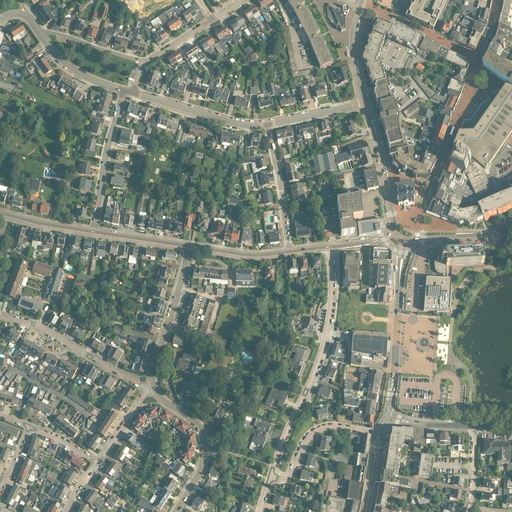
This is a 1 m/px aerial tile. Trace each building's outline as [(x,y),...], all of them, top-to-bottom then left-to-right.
[(265,14),(270,10),(263,0),(262,0),(258,3),(265,14)] [(263,0),(270,10),(271,12),(275,9),(277,11),(280,9),(279,7),(274,1),(272,2),(270,0),(263,0)] [(299,29),(312,23),(313,22),(311,19),(307,11),(307,10),(304,6),(304,5),(302,2),(301,2),(300,0),(285,0),(293,11),(296,17),(301,27),(299,28),(299,29)] [(446,0),(413,0),(405,18),(433,30),(446,0)] [(453,0),(453,2),(462,6),(489,13),(491,6),(491,0),(453,0)] [(511,0),(505,0),(505,3),(503,15),(500,25),(511,30),(511,0)] [(174,8),(177,13),(179,11),(179,10),(180,9),(183,6),(181,3),(174,8)] [(196,4),(191,7),(186,10),(187,10),(186,11),(192,19),(197,16),(195,13),(200,10),(196,4)] [(342,10),(342,11),(339,10),(340,9),(340,8),(340,9),(337,8),(337,7),(337,8),(334,7),(335,6),(334,6),(334,7),(332,6),(332,5),(331,5),(331,6),(329,5),(328,9),(328,14),(330,18),(329,18),(330,18),(332,22),(335,25),(337,26),(336,30),(338,27),(339,27),(341,33),(345,31),(345,30),(345,29),(345,28),(345,26),(345,25),(345,24),(345,22),(346,20),(346,19),(346,18),(347,16),(348,16),(348,15),(348,14),(348,13),(348,10),(348,9),(347,9),(347,8),(346,8),(345,8),(344,8),(343,9),(342,10)] [(53,12),(52,12),(49,6),(39,13),(43,18),(53,12)] [(462,6),(460,15),(485,26),(489,13),(462,6)] [(255,20),(260,17),(254,7),(249,11),(255,19),(255,20)] [(99,20),(105,21),(108,10),(103,9),(99,20)] [(186,11),(181,14),(179,11),(177,13),(180,18),(182,16),(187,22),(192,19),(186,11)] [(244,14),(250,23),(255,19),(249,11),(244,14)] [(47,24),(51,22),(53,25),(52,26),(62,19),(60,15),(57,17),(53,12),(52,12),(53,12),(43,18),(47,24)] [(164,19),(168,16),(166,13),(158,18),(165,28),(167,26),(171,33),(176,29),(171,20),(166,23),(164,19)] [(62,21),(62,23),(61,28),(68,30),(70,22),(73,22),(76,23),(77,16),(75,15),(74,17),(72,17),(71,20),(68,19),(68,20),(64,19),(64,21),(62,21)] [(459,15),(455,25),(463,29),(481,37),(481,36),(482,34),(485,28),(485,26),(460,15),(459,15)] [(171,20),(176,29),(181,26),(176,17),(171,20)] [(241,31),(244,29),(246,28),(240,18),(235,22),(241,31)] [(413,49),(417,51),(419,50),(424,40),(425,38),(392,23),(391,25),(390,24),(390,25),(377,19),(376,18),(374,19),(373,20),(370,27),(374,28),(373,30),(374,30),(372,34),(384,39),(385,38),(388,39),(389,37),(391,39),(396,41),(399,42),(398,44),(400,45),(401,43),(402,44),(407,46),(409,47),(408,48),(411,50),(411,48),(413,49)] [(84,24),(77,23),(75,32),(82,34),(83,28),(88,30),(90,23),(85,21),(84,24)] [(241,31),(235,22),(230,25),(236,34),(233,36),(234,37),(238,43),(241,41),(237,34),(241,31)] [(317,30),(315,27),(315,26),(313,22),(312,23),(299,29),(300,31),(303,29),(306,35),(312,49),(320,69),(332,64),(332,63),(328,55),(327,51),(322,40),(322,39),(319,34),(317,30)] [(450,34),(453,27),(444,23),(440,33),(445,35),(446,32),(450,34)] [(251,24),(250,24),(248,26),(254,34),(257,33),(256,31),(253,27),(252,25),(251,24)] [(15,29),(19,35),(23,33),(24,32),(20,25),(15,29)] [(450,38),(449,40),(452,41),(456,43),(457,43),(461,33),(463,29),(455,25),(454,28),(452,32),(452,34),(450,38)] [(511,30),(500,25),(495,42),(511,51),(511,30)] [(99,28),(91,26),(88,37),(95,39),(99,28)] [(226,40),(226,41),(231,37),(225,28),(220,31),(226,40)] [(19,39),(21,38),(19,35),(15,29),(10,32),(14,38),(12,39),(15,43),(19,40),(19,39)] [(115,32),(116,30),(112,29),(109,37),(103,35),(101,42),(108,44),(111,37),(113,38),(115,32)] [(461,33),(457,43),(474,51),(475,51),(476,49),(479,41),(481,37),(463,29),(461,33)] [(219,46),(225,55),(229,53),(222,43),(226,40),(220,31),(215,35),(221,45),(219,46)] [(168,38),(163,32),(158,35),(163,42),(168,38)] [(157,34),(157,33),(151,36),(157,45),(163,42),(158,35),(157,34)] [(384,39),(372,34),(371,33),(369,37),(368,37),(366,40),(368,40),(366,44),(367,45),(379,50),(384,39)] [(122,41),(123,37),(117,35),(114,46),(120,48),(122,41)] [(205,41),(210,49),(215,45),(210,38),(205,41)] [(138,53),(140,42),(141,41),(135,39),(134,43),(132,51),(138,53)] [(438,53),(440,48),(424,40),(419,50),(417,51),(418,54),(424,57),(423,57),(425,58),(425,57),(428,56),(432,58),(434,57),(436,52),(438,53)] [(140,42),(138,53),(144,54),(146,46),(149,47),(149,42),(147,41),(146,44),(140,42)] [(212,52),(212,51),(211,51),(210,49),(205,41),(200,45),(205,52),(203,54),(208,62),(212,59),(209,54),(212,52)] [(511,51),(495,42),(495,43),(493,47),(490,52),(488,57),(492,59),(496,61),(497,58),(511,64),(511,51)] [(218,44),(215,46),(216,48),(215,49),(220,55),(220,54),(223,52),(219,46),(218,45),(218,44)] [(379,50),(367,45),(365,49),(364,48),(362,51),(362,56),(363,57),(362,59),(363,62),(364,63),(365,65),(366,67),(368,66),(376,65),(376,64),(375,62),(380,51),(379,50)] [(208,62),(203,54),(200,55),(194,46),(189,50),(195,59),(199,62),(202,60),(204,63),(206,66),(209,64),(208,62)] [(444,61),(448,52),(440,48),(438,53),(436,52),(434,57),(444,61)] [(190,62),(191,62),(195,59),(189,50),(184,53),(190,62)] [(455,67),(466,72),(470,63),(466,62),(467,60),(448,52),(444,61),(455,66),(455,67)] [(29,60),(34,58),(30,53),(24,57),(28,62),(29,60)] [(172,57),(177,63),(182,60),(178,53),(172,57)] [(172,67),(177,63),(172,57),(167,60),(172,67)] [(508,86),(502,95),(499,92),(495,93),(488,103),(484,104),(471,122),(465,122),(455,148),(465,152),(486,171),(511,133),(511,101),(509,100),(511,95),(511,64),(497,58),(496,61),(492,59),(484,69),(508,86)] [(48,66),(44,60),(35,66),(39,72),(42,70),(48,66)] [(190,62),(187,64),(192,72),(191,72),(195,73),(196,74),(197,72),(197,71),(192,64),(191,62),(190,62)] [(186,71),(191,72),(192,72),(187,64),(185,65),(187,69),(184,70),(186,71)] [(368,74),(382,70),(380,64),(376,65),(368,66),(366,67),(364,67),(365,70),(366,70),(368,74)] [(0,69),(10,74),(12,69),(2,65),(0,69)] [(48,66),(42,70),(46,76),(52,71),(48,66)] [(464,77),(466,72),(455,67),(454,69),(451,68),(449,71),(464,77)] [(184,70),(182,70),(175,75),(177,78),(174,80),(174,82),(173,82),(171,90),(177,92),(184,70)] [(184,94),(187,83),(183,82),(186,71),(184,70),(177,92),(184,94)] [(385,82),(384,78),(382,70),(368,74),(369,78),(367,79),(368,82),(370,82),(371,86),(374,85),(374,86),(386,83),(385,82)] [(335,72),(330,74),(333,83),(337,81),(338,85),(348,82),(344,71),(335,74),(335,72)] [(461,83),(464,77),(449,71),(449,72),(448,74),(453,76),(452,79),(461,83)] [(149,79),(157,81),(159,75),(151,72),(149,79)] [(445,90),(460,96),(464,86),(450,80),(451,78),(444,75),(440,87),(441,87),(441,88),(445,90)] [(65,91),(71,83),(63,78),(57,86),(65,91)] [(156,89),(158,82),(157,81),(149,79),(147,85),(156,89)] [(220,102),(224,90),(216,88),(217,85),(219,86),(220,81),(219,80),(216,80),(216,79),(216,80),(215,82),(214,81),(212,89),(216,91),(216,92),(213,100),(220,102)] [(390,101),(387,90),(389,90),(388,86),(387,82),(385,82),(386,83),(374,86),(375,89),(375,91),(374,92),(377,105),(379,105),(383,117),(380,118),(381,122),(382,122),(390,154),(404,150),(398,132),(399,131),(396,119),(397,118),(396,113),(394,114),(391,101),(390,101)] [(71,83),(65,91),(73,96),(72,98),(78,102),(83,96),(76,92),(79,88),(71,83)] [(202,85),(195,83),(192,93),(199,95),(201,88),(202,85)] [(326,87),(325,83),(322,84),(322,83),(321,84),(318,85),(319,86),(319,89),(316,90),(315,90),(317,98),(326,96),(324,88),(326,87)] [(309,102),(307,90),(300,92),(299,87),(297,88),(299,95),(301,94),(302,103),(309,102)] [(458,101),(460,96),(445,90),(441,88),(441,87),(440,87),(437,93),(435,92),(434,94),(434,95),(436,96),(439,93),(441,94),(458,101)] [(206,97),(208,90),(201,88),(199,95),(206,97)] [(224,90),(220,102),(227,104),(229,94),(228,92),(229,90),(224,89),(224,90),(224,89),(224,90)] [(285,95),(285,93),(284,93),(278,94),(277,89),(273,89),(275,96),(279,96),(281,108),(288,106),(285,95)] [(99,104),(109,107),(112,98),(103,95),(92,92),(90,97),(92,98),(92,97),(97,96),(99,96),(102,100),(101,100),(99,104)] [(441,94),(439,93),(436,96),(431,100),(429,102),(440,107),(453,111),(456,106),(444,101),(444,99),(440,97),(441,94)] [(285,95),(288,106),(295,105),(293,97),(290,97),(289,95),(288,94),(286,95),(285,95)] [(456,106),(458,101),(441,94),(440,97),(444,99),(444,101),(456,106)] [(273,107),(271,98),(268,99),(267,95),(263,96),(264,97),(266,108),(273,107)] [(243,100),(241,108),(247,110),(250,102),(249,102),(250,99),(244,97),(243,100)] [(259,110),(266,108),(264,97),(259,99),(259,101),(257,101),(259,110)] [(241,108),(243,100),(236,98),(234,106),(241,108)] [(106,116),(109,107),(99,104),(97,113),(93,112),(92,116),(96,118),(98,113),(106,116)] [(136,116),(139,108),(131,104),(127,113),(136,116)] [(434,114),(422,109),(422,107),(421,108),(419,110),(417,111),(414,113),(412,115),(410,117),(409,117),(418,121),(418,120),(422,121),(423,118),(429,120),(429,121),(437,123),(436,126),(447,130),(450,121),(450,120),(435,114),(434,114)] [(453,112),(453,111),(440,107),(438,112),(435,112),(435,114),(450,120),(451,114),(452,115),(453,112)] [(139,108),(136,116),(145,120),(148,111),(139,108)] [(105,121),(96,118),(92,116),(91,119),(90,119),(89,122),(93,123),(91,131),(90,131),(89,134),(100,137),(102,131),(99,130),(101,123),(104,124),(105,121)] [(161,116),(158,122),(156,121),(152,120),(150,126),(157,128),(158,125),(163,127),(162,130),(165,132),(167,128),(166,128),(169,119),(161,116)] [(166,128),(167,128),(169,129),(175,131),(178,122),(169,119),(166,128)] [(436,126),(422,121),(418,120),(418,121),(417,123),(424,125),(423,128),(427,129),(427,127),(434,129),(433,132),(444,136),(447,130),(436,126)] [(345,125),(345,126),(346,125),(348,134),(344,135),(346,139),(349,138),(356,136),(355,131),(356,130),(355,128),(354,128),(352,122),(345,125)] [(330,136),(329,128),(328,123),(320,124),(321,131),(318,131),(319,139),(330,136)] [(198,138),(200,128),(191,126),(189,135),(198,138)] [(305,128),(307,135),(310,135),(312,140),(315,139),(316,146),(319,146),(319,145),(320,145),(317,133),(313,134),(312,126),(305,128)] [(200,128),(198,138),(201,138),(202,138),(202,139),(207,140),(209,131),(200,128)] [(301,142),(308,140),(307,135),(305,128),(298,129),(299,134),(296,135),(298,144),(298,145),(302,144),(301,142)] [(444,136),(433,132),(433,133),(428,131),(422,129),(420,131),(423,132),(421,135),(442,143),(444,136)] [(285,132),(286,140),(287,144),(294,142),(292,130),(285,132)] [(121,138),(133,140),(134,136),(131,135),(132,133),(122,131),(121,138)] [(143,138),(149,140),(151,140),(152,136),(150,136),(146,134),(138,131),(137,136),(143,137),(143,138)] [(281,141),(286,140),(285,132),(276,134),(278,145),(282,144),(281,141)] [(229,145),(231,136),(222,134),(220,143),(222,143),(222,144),(222,145),(222,146),(229,147),(229,145)] [(421,135),(418,134),(416,140),(419,141),(420,142),(421,142),(440,150),(442,143),(421,135)] [(229,145),(233,146),(233,145),(234,145),(234,146),(239,147),(241,137),(231,136),(229,145)] [(252,137),(252,139),(247,139),(246,148),(257,148),(257,146),(261,146),(261,137),(252,137)] [(132,144),(133,140),(121,138),(119,145),(129,147),(130,144),(132,144)] [(95,142),(88,141),(85,157),(95,159),(97,148),(94,148),(95,142)] [(352,161),(360,158),(369,156),(369,153),(366,145),(365,142),(361,143),(347,147),(348,152),(339,154),(342,164),(337,165),(339,173),(354,169),(352,161)] [(437,158),(440,150),(421,142),(420,142),(419,145),(424,147),(422,152),(424,153),(424,152),(437,158)] [(339,154),(337,146),(331,147),(334,156),(336,163),(337,165),(342,164),(339,154)] [(454,150),(448,165),(465,172),(469,181),(477,197),(488,192),(481,176),(486,171),(465,152),(455,148),(454,150)] [(408,153),(407,149),(404,150),(390,154),(389,154),(390,158),(391,157),(393,165),(391,167),(399,173),(400,173),(401,172),(402,172),(404,172),(405,172),(407,172),(408,172),(409,173),(413,164),(410,163),(408,153)] [(434,166),(437,158),(424,152),(424,153),(421,159),(425,161),(425,162),(434,166)] [(421,159),(412,155),(408,153),(410,163),(413,164),(431,172),(434,166),(425,162),(425,161),(421,159)] [(128,156),(123,155),(118,154),(116,160),(124,162),(125,158),(128,158),(128,156)] [(333,154),(328,155),(312,158),(316,178),(336,174),(336,173),(337,172),(333,154)] [(370,156),(369,156),(360,158),(362,165),(358,166),(358,169),(373,165),(370,156)] [(258,171),(267,169),(265,161),(265,160),(260,161),(259,157),(254,158),(253,157),(244,158),(240,166),(257,162),(257,163),(256,163),(258,171)] [(124,165),(123,165),(119,164),(119,167),(115,166),(114,173),(123,175),(123,174),(125,175),(124,178),(129,179),(130,174),(126,173),(127,168),(123,167),(124,165)] [(431,173),(431,172),(413,164),(409,173),(410,173),(411,174),(412,174),(413,175),(414,176),(414,177),(415,177),(415,178),(416,179),(416,180),(416,181),(416,182),(417,182),(417,181),(416,180),(416,179),(424,178),(426,175),(428,175),(428,174),(430,175),(431,173)] [(90,166),(83,165),(81,175),(92,177),(93,169),(90,169),(90,166)] [(287,175),(295,174),(295,170),(296,169),(295,165),(290,166),(290,167),(286,168),(287,175)] [(467,182),(469,181),(465,172),(448,165),(444,174),(466,182),(467,182)] [(365,183),(376,180),(374,171),(363,174),(365,183)] [(295,174),(287,175),(289,183),(297,182),(296,176),(297,176),(297,174),(295,174)] [(465,186),(466,182),(444,174),(442,180),(467,190),(468,187),(465,186)] [(267,176),(262,177),(260,177),(262,188),(269,186),(267,176)] [(123,180),(120,179),(115,178),(115,181),(112,180),(111,185),(115,186),(115,187),(116,187),(115,189),(121,190),(123,190),(125,184),(123,184),(123,180)] [(91,183),(87,183),(87,180),(84,180),(83,182),(81,181),(80,185),(79,185),(78,191),(90,193),(90,192),(89,192),(91,184),(91,183)] [(376,180),(365,183),(367,192),(378,189),(377,185),(378,184),(378,182),(376,182),(376,180)] [(440,185),(472,198),(473,194),(472,192),(467,190),(442,180),(440,185)] [(411,186),(411,184),(411,183),(400,183),(400,186),(397,186),(397,192),(398,192),(398,197),(397,197),(397,201),(398,201),(398,206),(404,206),(404,208),(404,209),(403,210),(403,211),(404,211),(406,211),(408,211),(409,211),(409,210),(408,210),(408,209),(408,208),(408,206),(413,206),(413,200),(414,200),(414,196),(413,196),(413,192),(414,192),(414,186),(411,186)] [(292,196),(304,193),(304,192),(306,192),(305,191),(307,190),(306,185),(291,188),(292,193),(292,196)] [(470,202),(472,198),(440,185),(437,192),(461,202),(467,204),(470,202)] [(13,203),(12,207),(20,209),(21,207),(24,208),(25,202),(14,199),(15,193),(11,191),(8,201),(13,203)] [(458,210),(461,202),(437,192),(434,200),(447,206),(453,208),(458,210)] [(304,193),(292,196),(294,204),(301,202),(303,202),(305,202),(305,201),(306,201),(304,193)] [(270,194),(265,195),(259,196),(259,200),(263,199),(265,206),(272,204),(271,204),(270,197),(271,197),(270,194)] [(480,211),(484,220),(511,208),(511,194),(479,209),(480,211)] [(359,199),(354,200),(349,201),(349,199),(346,200),(347,201),(336,202),(339,222),(341,222),(341,226),(339,226),(341,237),(354,235),(352,220),(362,219),(359,199)] [(442,218),(444,212),(447,206),(434,200),(429,212),(442,218)] [(112,224),(115,207),(115,204),(115,203),(108,201),(104,223),(112,224)] [(32,211),(40,213),(40,214),(48,215),(49,211),(51,211),(52,207),(50,206),(42,204),(42,205),(34,203),(32,211)] [(88,209),(87,208),(84,208),(82,208),(82,205),(77,205),(76,210),(79,211),(78,220),(82,220),(85,220),(86,212),(88,212),(88,209)] [(448,220),(453,208),(447,206),(444,212),(442,218),(448,220)] [(459,211),(458,210),(453,208),(448,220),(459,224),(460,222),(469,225),(470,223),(475,225),(476,222),(477,223),(484,220),(480,211),(458,215),(459,211)] [(123,211),(123,212),(122,217),(125,218),(124,222),(125,223),(125,226),(132,228),(134,218),(128,217),(128,212),(123,211)] [(155,231),(156,221),(157,216),(154,216),(154,215),(152,214),(150,213),(149,220),(148,230),(155,231)] [(199,221),(198,223),(198,228),(201,228),(201,229),(202,230),(202,231),(203,232),(205,232),(206,231),(206,230),(207,230),(208,224),(210,224),(210,221),(209,221),(209,220),(205,219),(205,218),(204,218),(205,215),(201,214),(200,217),(199,217),(199,221)] [(156,221),(155,231),(162,232),(163,224),(164,224),(164,223),(164,222),(160,222),(161,219),(161,215),(158,215),(157,221),(156,221)] [(196,216),(187,215),(184,230),(189,231),(191,222),(194,223),(196,216)] [(309,228),(302,229),(302,227),(305,227),(303,215),(292,216),(292,220),(294,220),(296,239),(297,239),(310,237),(309,228)] [(179,223),(175,222),(173,234),(180,235),(181,230),(182,224),(184,224),(185,220),(181,219),(180,225),(179,225),(179,223)] [(225,221),(215,219),(214,223),(212,223),(211,231),(211,234),(220,236),(221,230),(222,230),(223,225),(224,225),(225,221)] [(173,222),(166,220),(164,233),(170,234),(171,228),(172,228),(173,222)] [(233,226),(230,244),(233,244),(233,242),(237,243),(239,233),(236,232),(237,226),(238,226),(238,223),(236,223),(236,221),(234,221),(233,226)] [(380,233),(379,227),(382,227),(381,221),(365,223),(357,224),(359,237),(376,235),(376,234),(377,234),(378,234),(379,234),(380,233)] [(233,226),(231,226),(231,225),(227,224),(226,232),(225,232),(225,233),(224,242),(227,242),(227,243),(230,244),(233,226)] [(244,246),(245,246),(252,247),(253,240),(251,240),(252,235),(251,235),(252,232),(247,231),(248,228),(244,228),(242,242),(242,243),(244,243),(244,245),(244,246)] [(24,238),(24,239),(31,240),(33,232),(30,231),(29,237),(24,235),(26,231),(23,230),(19,229),(17,236),(24,238)] [(272,229),(266,229),(267,237),(269,237),(270,245),(279,243),(278,240),(280,239),(279,235),(280,235),(279,232),(273,233),(272,229)] [(31,248),(30,250),(34,251),(34,249),(34,248),(34,246),(38,246),(40,246),(41,238),(40,238),(40,235),(37,234),(37,233),(34,232),(32,244),(31,248)] [(23,242),(24,239),(24,238),(17,236),(17,237),(15,243),(31,248),(32,244),(23,242)] [(43,247),(42,251),(45,252),(45,250),(48,251),(49,248),(53,249),(54,237),(50,236),(50,237),(48,236),(47,241),(45,247),(43,247)] [(64,260),(66,252),(63,251),(65,238),(58,237),(57,249),(60,250),(59,253),(62,253),(61,260),(64,260)] [(66,252),(64,260),(69,261),(72,258),(73,248),(79,249),(81,241),(79,241),(79,240),(71,239),(70,249),(66,249),(66,252)] [(90,252),(91,247),(92,242),(85,241),(83,253),(81,253),(80,263),(83,263),(83,260),(87,260),(88,255),(86,254),(86,252),(90,252)] [(30,250),(31,248),(15,243),(13,250),(23,253),(24,249),(27,250),(30,250)] [(105,252),(105,249),(106,245),(99,243),(98,248),(97,255),(97,257),(99,258),(100,257),(101,256),(106,256),(107,253),(105,252)] [(117,257),(117,252),(118,247),(111,246),(110,255),(114,255),(114,256),(117,257)] [(117,252),(117,257),(116,259),(120,259),(120,258),(127,259),(128,252),(127,251),(128,249),(124,248),(124,249),(121,248),(120,252),(117,252)] [(130,249),(130,254),(129,261),(136,262),(138,250),(130,249)] [(369,263),(391,264),(391,254),(389,251),(373,250),(373,252),(369,252),(369,257),(369,263)] [(147,251),(146,256),(146,257),(155,259),(156,252),(147,251)] [(483,265),(483,253),(483,252),(445,254),(445,257),(441,257),(439,257),(438,257),(438,258),(437,258),(436,258),(436,259),(436,260),(436,262),(434,262),(434,268),(434,269),(434,270),(435,270),(435,271),(435,272),(436,272),(436,273),(437,274),(438,274),(439,275),(440,275),(441,275),(442,275),(442,280),(430,279),(426,278),(425,288),(425,293),(423,312),(437,313),(449,314),(451,280),(446,280),(446,267),(478,266),(483,265)] [(361,265),(361,256),(344,256),(344,255),(343,255),(342,289),(348,290),(348,289),(350,289),(358,290),(359,287),(360,265),(361,265)] [(26,268),(29,261),(26,260),(20,258),(6,297),(14,300),(15,299),(19,300),(20,298),(16,296),(26,268)] [(52,278),(55,269),(32,262),(32,260),(30,259),(29,261),(26,268),(33,270),(32,272),(50,278),(50,277),(52,278)] [(307,265),(306,265),(306,261),(305,260),(304,261),(300,262),(301,279),(309,278),(307,278),(307,272),(307,265)] [(312,261),(312,266),(309,266),(309,273),(318,273),(318,281),(320,280),(320,284),(323,284),(323,271),(320,272),(320,269),(320,266),(320,265),(320,261),(317,261),(316,261),(312,261)] [(289,262),(289,263),(290,271),(288,271),(289,274),(297,274),(297,270),(298,270),(297,267),(296,267),(295,262),(289,262)] [(389,291),(391,264),(369,263),(369,285),(376,285),(376,289),(376,290),(389,291)] [(158,276),(168,279),(169,276),(170,277),(172,272),(168,271),(169,270),(165,268),(165,269),(163,269),(162,273),(159,272),(158,276)] [(55,269),(52,278),(45,299),(51,301),(52,298),(55,299),(64,272),(55,269)] [(275,282),(274,270),(265,270),(266,280),(270,279),(270,286),(274,286),(274,282),(275,282)] [(236,272),(236,277),(236,287),(241,287),(241,286),(241,282),(252,282),(252,286),(256,286),(256,273),(251,273),(251,272),(236,272)] [(77,275),(77,280),(76,282),(82,283),(83,281),(89,283),(90,276),(77,275)] [(166,287),(168,279),(158,276),(156,280),(160,281),(158,285),(166,287)] [(376,290),(376,289),(371,289),(371,296),(366,296),(366,297),(389,298),(389,291),(376,290)] [(153,300),(163,303),(166,293),(158,291),(155,298),(154,297),(153,300)] [(190,300),(199,303),(200,297),(191,294),(190,297),(191,298),(190,300)] [(388,305),(389,298),(366,297),(366,304),(388,305)] [(24,309),(27,300),(20,298),(19,300),(19,301),(20,301),(18,307),(24,309)] [(29,312),(33,303),(27,300),(24,309),(29,312)] [(164,304),(163,303),(153,300),(152,304),(148,303),(147,306),(150,307),(154,308),(162,311),(164,304)] [(200,309),(201,304),(199,303),(190,300),(190,303),(188,303),(187,305),(197,308),(200,309)] [(33,303),(29,312),(34,314),(35,314),(37,309),(41,311),(43,306),(33,303)] [(187,311),(195,314),(197,308),(187,305),(187,308),(188,308),(187,311)] [(160,317),(162,311),(154,308),(152,314),(152,315),(160,317)] [(197,320),(198,315),(195,314),(187,311),(186,314),(185,314),(184,316),(193,319),(197,320)] [(66,312),(62,319),(61,321),(63,322),(59,329),(65,332),(67,329),(69,330),(72,325),(70,323),(71,322),(68,320),(68,319),(71,315),(66,312)] [(55,317),(56,315),(54,314),(49,323),(54,326),(58,319),(55,317)] [(145,324),(149,326),(157,328),(159,321),(154,319),(154,318),(146,316),(145,316),(142,323),(145,324)] [(184,322),(192,325),(193,319),(184,316),(183,319),(185,319),(184,322)] [(310,319),(306,318),(305,324),(303,323),(301,332),(304,333),(306,336),(308,334),(312,335),(313,329),(315,329),(316,323),(310,322),(310,319)] [(84,329),(84,330),(84,329),(80,326),(81,324),(76,321),(72,328),(75,330),(73,332),(74,333),(72,337),(78,340),(84,329)] [(190,330),(192,325),(184,322),(183,325),(181,325),(180,328),(190,330)] [(125,334),(126,332),(116,328),(107,324),(105,330),(123,338),(125,334)] [(149,327),(149,326),(145,324),(144,326),(145,326),(143,333),(154,336),(156,330),(149,327)] [(88,332),(84,330),(84,329),(78,340),(83,343),(85,339),(86,340),(91,332),(89,331),(88,332)] [(10,343),(17,332),(15,331),(12,330),(11,332),(8,330),(3,338),(3,339),(10,343)] [(17,332),(10,343),(17,348),(22,339),(20,337),(21,335),(18,333),(17,332)] [(353,337),(352,342),(351,355),(350,366),(370,370),(369,371),(380,373),(380,374),(381,374),(381,373),(381,372),(381,373),(380,373),(381,361),(383,340),(383,337),(386,337),(386,335),(360,333),(356,333),(353,333),(353,337)] [(137,345),(139,340),(128,335),(126,340),(137,345)] [(190,340),(189,340),(184,338),(183,340),(175,337),(173,344),(182,347),(183,342),(188,344),(190,340)] [(232,344),(208,337),(206,344),(210,345),(210,346),(229,352),(232,344)] [(25,354),(31,343),(29,342),(28,343),(26,341),(22,347),(21,346),(18,350),(25,354)] [(97,351),(101,345),(95,341),(91,348),(97,351)] [(143,341),(142,341),(141,346),(150,349),(152,344),(143,341)] [(30,357),(36,347),(33,346),(33,344),(31,343),(25,354),(30,357)] [(344,360),(346,361),(346,357),(338,355),(340,347),(340,345),(337,344),(336,346),(334,346),(331,357),(336,358),(335,362),(344,365),(344,360)] [(102,354),(106,348),(101,345),(97,351),(102,354)] [(140,349),(141,350),(140,353),(148,355),(150,349),(141,346),(140,349)] [(35,360),(41,349),(39,348),(38,349),(36,347),(30,357),(35,360)] [(113,360),(118,351),(110,347),(105,355),(106,355),(107,354),(108,355),(107,357),(113,360)] [(304,351),(293,347),(291,352),(296,354),(293,361),(286,358),(283,365),(291,369),(291,370),(295,372),(294,376),(297,377),(302,365),(299,363),(304,351)] [(35,360),(41,364),(44,359),(43,358),(46,353),(43,351),(43,350),(41,349),(35,360)] [(118,351),(113,360),(118,363),(119,361),(121,362),(120,364),(121,364),(125,356),(124,355),(123,354),(118,351)] [(199,356),(189,353),(185,351),(181,364),(180,364),(178,370),(191,374),(193,375),(197,363),(195,362),(196,359),(198,359),(199,356)] [(48,355),(44,362),(49,365),(54,357),(52,355),(51,357),(48,355)] [(49,365),(47,369),(50,370),(52,367),(54,368),(59,361),(56,359),(56,358),(54,357),(49,365)] [(136,365),(144,368),(146,362),(138,359),(139,359),(138,358),(136,365)] [(62,374),(68,363),(66,361),(66,363),(63,361),(57,371),(62,374)] [(25,365),(20,362),(17,368),(22,371),(25,365)] [(67,377),(73,367),(70,365),(71,364),(68,363),(62,374),(67,377)] [(26,374),(30,368),(25,365),(22,371),(26,374)] [(142,374),(144,368),(136,365),(134,371),(142,374)] [(88,379),(94,369),(88,366),(85,371),(82,370),(79,376),(84,379),(85,377),(88,379)] [(73,367),(67,377),(72,379),(73,377),(74,377),(78,369),(76,367),(75,368),(73,367)] [(336,371),(333,370),(328,368),(325,377),(333,380),(336,371)] [(367,371),(367,370),(359,368),(359,374),(361,374),(361,375),(369,376),(369,379),(380,381),(381,375),(370,373),(371,372),(367,371)] [(96,385),(99,380),(96,378),(99,373),(94,369),(88,379),(91,381),(90,383),(95,386),(96,385)] [(9,379),(13,373),(9,371),(8,371),(4,376),(9,379)] [(18,375),(14,382),(19,385),(23,378),(18,375)] [(361,375),(360,379),(364,380),(363,385),(379,387),(380,381),(369,379),(369,376),(361,375)] [(105,388),(110,379),(105,376),(102,381),(99,380),(96,385),(99,387),(99,385),(105,388)] [(110,379),(105,388),(110,392),(109,393),(112,395),(115,389),(112,388),(116,382),(110,379)] [(344,391),(351,392),(353,383),(344,382),(344,386),(344,391)] [(20,385),(18,384),(17,384),(15,390),(11,405),(17,406),(19,399),(16,398),(20,385)] [(359,393),(377,397),(379,387),(363,385),(360,384),(360,387),(359,393)] [(202,388),(201,388),(197,386),(196,388),(186,385),(183,395),(193,398),(191,402),(197,404),(202,388)] [(11,405),(15,390),(9,388),(8,393),(5,404),(11,405)] [(36,401),(41,390),(38,389),(37,392),(35,395),(34,395),(32,400),(30,399),(27,406),(33,409),(36,401)] [(124,395),(130,399),(133,393),(126,389),(123,393),(124,394),(124,395)] [(288,396),(272,389),(265,406),(275,411),(277,407),(282,409),(288,396)] [(331,393),(329,392),(324,390),(323,391),(320,390),(318,396),(321,397),(321,398),(328,401),(331,393)] [(353,392),(351,392),(344,391),(344,398),(346,399),(346,398),(352,399),(353,392)] [(377,397),(359,393),(353,392),(352,399),(353,399),(376,404),(377,397)] [(126,404),(130,399),(124,395),(120,400),(126,404)] [(353,399),(352,399),(346,398),(346,399),(344,398),(344,406),(350,407),(352,407),(353,399)] [(376,404),(353,399),(352,407),(374,411),(376,404)] [(122,408),(123,409),(126,404),(120,400),(117,405),(116,404),(113,408),(120,412),(122,408)] [(42,403),(36,401),(33,409),(39,411),(41,404),(42,403)] [(47,407),(47,406),(41,404),(39,411),(44,413),(47,407)] [(47,407),(44,413),(50,416),(51,415),(54,416),(57,410),(47,407)] [(373,418),(374,411),(352,407),(351,411),(350,411),(350,415),(354,415),(373,418)] [(219,412),(215,410),(213,414),(215,414),(213,418),(218,421),(218,422),(222,424),(223,422),(225,423),(226,419),(225,419),(228,412),(222,409),(220,409),(219,412)] [(158,422),(160,410),(156,411),(156,410),(151,411),(153,420),(156,419),(157,422),(158,422)] [(164,422),(168,415),(164,412),(164,413),(160,410),(158,422),(159,423),(161,420),(164,422)] [(326,414),(328,414),(327,410),(317,413),(318,420),(327,418),(326,414)] [(150,420),(153,420),(151,411),(146,412),(146,413),(142,414),(146,420),(147,421),(149,424),(150,423),(150,420)] [(108,418),(114,422),(118,417),(112,412),(108,418)] [(147,421),(146,420),(142,414),(140,417),(139,417),(136,421),(143,426),(147,421)] [(168,415),(164,422),(167,424),(166,426),(169,429),(175,420),(172,418),(173,417),(168,415)] [(373,419),(373,418),(354,415),(353,422),(372,426),(373,419)] [(59,427),(65,420),(65,419),(61,416),(59,418),(59,417),(54,423),(59,427)] [(114,422),(108,418),(106,417),(104,420),(106,421),(105,423),(111,427),(114,422)] [(270,427),(260,423),(260,421),(256,419),(253,427),(257,428),(252,443),(249,450),(256,452),(257,450),(260,451),(259,452),(261,453),(270,427)] [(64,431),(70,424),(65,420),(59,427),(64,431)] [(143,426),(136,421),(133,425),(134,426),(132,429),(141,435),(142,432),(143,431),(146,428),(143,426)] [(180,433),(185,425),(181,423),(180,423),(177,421),(173,428),(174,428),(172,431),(174,432),(176,430),(180,433)] [(107,432),(111,427),(105,423),(102,427),(101,426),(100,427),(101,428),(107,432)] [(69,435),(75,428),(73,426),(73,425),(71,424),(70,424),(64,431),(69,435)] [(185,436),(192,431),(188,429),(189,428),(185,425),(180,433),(183,434),(181,437),(182,438),(185,436)] [(11,436),(14,429),(8,427),(5,434),(4,436),(7,437),(8,435),(11,436)] [(75,428),(69,435),(74,439),(78,433),(79,431),(75,428)] [(101,428),(98,433),(102,436),(104,437),(107,432),(101,428)] [(14,429),(11,436),(17,438),(19,432),(14,429)] [(413,431),(411,431),(399,430),(399,432),(392,431),(391,436),(390,436),(389,437),(389,438),(386,438),(381,473),(394,475),(398,475),(402,445),(404,445),(404,441),(410,442),(413,442),(413,431)] [(186,442),(195,440),(194,435),(193,435),(192,431),(185,436),(186,442)] [(423,431),(413,431),(413,442),(413,452),(425,452),(426,445),(423,445),(423,431)] [(436,450),(437,444),(433,444),(434,432),(430,432),(430,431),(427,431),(427,432),(426,432),(426,441),(430,441),(430,450),(436,450)] [(362,446),(369,447),(371,437),(350,434),(349,439),(350,439),(350,440),(355,441),(354,444),(362,446)] [(136,440),(133,438),(129,435),(125,441),(132,446),(136,448),(140,442),(136,440)] [(447,443),(447,440),(448,435),(441,435),(441,436),(440,436),(439,443),(444,443),(444,444),(447,444),(447,443)] [(101,441),(100,440),(95,437),(93,436),(89,441),(90,441),(98,446),(101,441)] [(31,444),(40,447),(42,448),(43,447),(42,447),(43,444),(39,443),(40,440),(33,438),(31,444)] [(453,440),(453,445),(453,447),(458,447),(458,452),(464,451),(463,445),(462,445),(463,438),(455,438),(455,440),(453,440)] [(140,443),(152,451),(154,447),(142,439),(140,443)] [(184,447),(196,449),(195,445),(196,445),(195,440),(186,442),(187,445),(184,446),(184,447)] [(329,453),(331,440),(326,440),(326,442),(321,441),(320,452),(324,452),(329,453)] [(94,452),(98,446),(90,441),(87,446),(89,447),(88,448),(94,452)] [(489,455),(489,452),(498,452),(498,462),(504,462),(509,462),(509,461),(510,453),(509,453),(509,442),(484,441),(483,455),(489,455)] [(39,453),(40,447),(31,444),(29,450),(38,453),(39,453)] [(368,457),(369,447),(362,446),(361,455),(368,457)] [(125,457),(128,454),(131,456),(133,454),(135,455),(136,453),(131,450),(130,452),(122,447),(118,452),(125,457)] [(196,450),(196,449),(184,447),(183,448),(186,450),(184,453),(191,458),(194,453),(193,453),(196,450)] [(0,454),(8,458),(11,452),(4,449),(3,452),(0,450),(0,454)] [(40,453),(39,453),(38,453),(29,450),(27,456),(31,457),(30,460),(41,463),(42,461),(38,459),(40,453)] [(68,466),(71,463),(75,457),(70,453),(67,451),(63,457),(68,461),(66,465),(68,466)] [(128,458),(125,457),(118,452),(114,458),(125,465),(127,466),(126,468),(132,472),(134,468),(128,464),(126,463),(127,462),(126,461),(128,458)] [(189,462),(191,458),(184,453),(181,457),(179,455),(178,457),(181,459),(180,461),(186,465),(188,461),(189,462)] [(0,454),(0,457),(0,458),(0,457),(0,461),(6,463),(8,458),(0,454)] [(368,457),(361,455),(355,455),(353,466),(348,466),(348,467),(366,470),(368,457)] [(417,456),(414,478),(429,480),(432,458),(417,456)] [(76,466),(80,461),(75,457),(71,463),(76,466)] [(159,458),(155,463),(161,467),(165,462),(159,458)] [(316,460),(313,459),(308,458),(306,466),(309,467),(309,468),(314,469),(316,460)] [(32,469),(34,470),(36,464),(26,460),(23,466),(32,470),(32,469)] [(80,461),(76,466),(81,470),(85,464),(80,461)] [(109,468),(117,474),(118,474),(121,469),(113,463),(109,468)] [(166,464),(163,469),(168,472),(171,468),(166,464)] [(183,469),(177,465),(172,473),(175,474),(180,477),(183,473),(181,472),(183,469)] [(30,475),(32,470),(23,466),(21,472),(30,475)] [(366,470),(348,467),(346,466),(344,482),(350,483),(347,497),(344,496),(343,500),(361,504),(366,470)] [(240,467),(238,472),(238,473),(243,475),(247,477),(244,487),(251,490),(254,480),(254,479),(253,479),(253,478),(254,478),(255,476),(254,476),(256,472),(240,467)] [(114,478),(117,474),(109,468),(105,473),(111,478),(112,477),(114,478)] [(129,476),(132,472),(126,468),(123,472),(129,476)] [(217,484),(219,476),(221,471),(211,468),(208,478),(209,478),(208,482),(201,492),(212,499),(217,491),(212,489),(214,483),(217,484)] [(315,472),(313,471),(309,470),(308,473),(302,472),(300,480),(311,483),(313,475),(314,475),(315,472)] [(31,475),(30,475),(21,472),(19,477),(29,482),(30,481),(29,480),(31,475)] [(67,477),(74,481),(77,475),(71,472),(67,477)] [(393,478),(394,475),(381,473),(379,484),(392,486),(401,488),(410,489),(411,483),(399,481),(399,483),(399,484),(399,485),(395,484),(393,484),(393,483),(391,483),(391,477),(393,478)] [(67,477),(65,475),(61,481),(70,486),(74,481),(67,477)] [(29,482),(19,477),(16,483),(23,486),(24,483),(28,485),(29,482)] [(109,489),(110,491),(110,490),(112,492),(114,489),(107,484),(109,481),(103,477),(99,482),(105,486),(105,487),(107,488),(109,489)] [(458,479),(455,478),(453,486),(461,488),(463,480),(458,479)] [(176,483),(170,479),(164,488),(171,493),(175,487),(174,487),(176,483)] [(495,481),(488,481),(483,480),(482,488),(494,490),(494,488),(495,488),(495,486),(494,486),(495,481)] [(102,491),(105,487),(105,486),(99,482),(95,487),(101,492),(102,491)] [(401,488),(392,486),(379,484),(377,496),(387,499),(387,498),(388,498),(389,495),(399,496),(401,488)] [(55,491),(65,496),(68,490),(65,489),(66,489),(58,485),(55,491)] [(11,493),(18,496),(26,501),(28,498),(19,493),(21,491),(14,487),(11,493)] [(301,489),(294,487),(292,487),(290,495),(294,496),(293,499),(303,502),(304,498),(299,497),(301,489)] [(62,502),(65,496),(51,489),(48,495),(62,502)] [(460,501),(462,493),(446,490),(445,494),(450,495),(449,500),(453,501),(453,499),(460,501)] [(504,490),(504,492),(503,497),(506,498),(505,505),(511,505),(511,494),(509,494),(509,491),(504,490)] [(102,506),(103,504),(104,503),(97,498),(99,496),(93,491),(89,496),(102,506)] [(170,495),(165,492),(159,499),(165,503),(170,495)] [(15,502),(18,496),(11,493),(8,498),(15,502)] [(29,499),(36,503),(38,497),(32,494),(29,499)] [(492,495),(482,494),(481,501),(489,502),(489,500),(491,500),(492,495)] [(100,509),(102,506),(89,496),(85,501),(91,506),(92,504),(100,509)] [(118,500),(111,496),(108,499),(114,503),(115,504),(118,500)] [(394,511),(385,509),(387,499),(377,496),(373,511),(394,511)] [(358,511),(361,504),(343,500),(329,497),(327,505),(322,504),(320,511),(358,511)] [(18,503),(15,502),(8,498),(5,504),(12,507),(14,509),(18,503)] [(153,505),(147,501),(145,504),(152,508),(153,506),(160,511),(165,503),(159,499),(157,498),(153,505)] [(277,511),(285,511),(286,509),(284,508),(286,501),(275,498),(273,506),(279,507),(277,511)] [(203,503),(201,502),(197,499),(192,506),(199,510),(203,503)] [(444,510),(443,511),(455,511),(457,507),(450,505),(451,502),(443,499),(442,502),(446,504),(445,507),(447,508),(446,510),(444,510)] [(141,501),(139,503),(144,506),(143,507),(148,510),(146,511),(149,511),(152,508),(145,504),(141,501)] [(51,508),(57,511),(60,506),(54,503),(51,508)]
